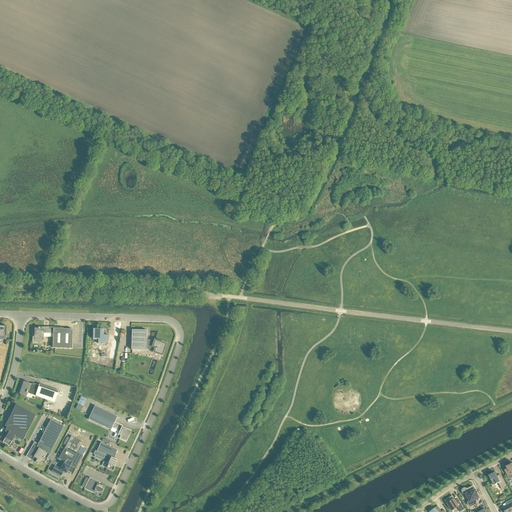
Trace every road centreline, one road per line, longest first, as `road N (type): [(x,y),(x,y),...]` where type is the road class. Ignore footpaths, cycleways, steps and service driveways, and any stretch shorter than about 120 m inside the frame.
road 1 (unclassified): [(0,285),(181,291),(511,331)]
road 2 (residential): [(0,455),(91,506),(109,504),(181,338),(168,319),(20,314)]
road 3 (track): [(511,399),(288,511)]
